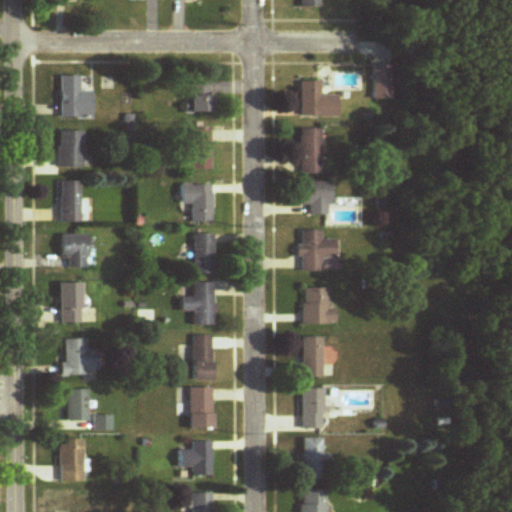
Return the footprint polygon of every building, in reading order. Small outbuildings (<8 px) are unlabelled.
[(316,9),(316,0),(295,0),(296,9),(316,9)] [(87,120),(87,92),(76,92),(76,78),(55,78),(55,120),(87,120)] [(185,115),(208,115),(208,83),(185,83),(185,115)] [(296,83),(296,118),(329,118),(329,102),(320,102),(320,83),(296,83)] [(318,176),(318,130),(296,130),(296,176),(318,176)] [(207,131),(184,131),(184,171),(207,171),(207,131)] [(79,169),(79,133),(54,133),(54,169),(79,169)] [(56,183),(56,224),(76,224),(76,183),(56,183)] [(326,184),(299,184),(299,207),(305,207),(305,217),(326,217),(326,184)] [(176,205),(187,205),(187,225),(208,225),(208,187),(176,187),(176,205)] [(318,232),(297,232),(297,274),(319,274),(319,259),(333,259),(333,240),(318,240),(318,232)] [(85,235),(58,235),(58,260),(63,260),(63,269),(85,269),(85,235)] [(189,276),(211,276),(211,236),(189,236),(189,276)] [(189,327),(209,327),(210,285),(189,284),(189,298),(178,298),(177,313),(189,313),(189,327)] [(56,285),(56,325),(79,325),(79,285),(56,285)] [(333,308),(325,308),(325,290),(299,290),(299,327),(333,327),(333,308)] [(211,337),(189,337),(189,383),(211,383),(211,337)] [(320,339),(298,339),(298,378),(327,378),(327,372),(320,372),(320,339)] [(59,341),(60,378),(95,377),(94,351),(84,351),(84,340),(59,341)] [(186,428),(209,428),(209,389),(186,389),(186,428)] [(297,429),(321,429),(321,390),(297,390),(297,429)] [(64,392),(64,421),(85,421),(85,392),(64,392)] [(322,439),(299,439),(299,481),(322,481),(322,439)] [(80,483),(80,441),(57,441),(57,483),(80,483)] [(208,476),(208,442),(188,442),(189,477),(208,476)] [(323,511),(324,490),(297,490),(297,511),(323,511)]
